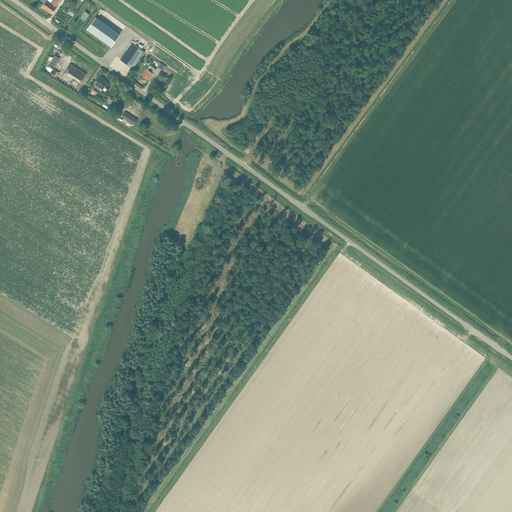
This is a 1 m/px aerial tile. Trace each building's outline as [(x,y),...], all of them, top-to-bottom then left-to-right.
[(56,7),(60,0),(55,0),(54,2),(52,1),(51,3),(47,0),(42,7),(51,14),(56,7)] [(84,11),(80,18),(84,21),(87,17),(89,14),(84,11)] [(133,69),(135,64),(142,55),(144,52),(132,44),(129,47),(120,60),(133,69)] [(54,55),(48,66),(53,69),(59,59),(54,55)] [(78,87),(84,77),(86,74),(77,68),(79,65),(70,59),(66,65),(68,67),(61,77),(78,87)] [(148,80),(151,76),(155,71),(156,69),(150,64),(148,67),(145,71),(142,75),(148,80)] [(102,75),(110,80),(112,77),(104,72),(102,75)] [(99,76),(96,80),(94,84),(98,87),(97,89),(94,87),(91,91),(95,94),(100,88),(103,90),(105,85),(107,86),(108,86),(109,85),(109,83),(107,82),(108,82),(99,76)] [(110,105),(105,102),(103,106),(111,111),(112,110),(115,112),(117,109),(114,106),(115,105),(112,103),(110,105)] [(125,112),(121,117),(134,125),(137,120),(125,112)]
